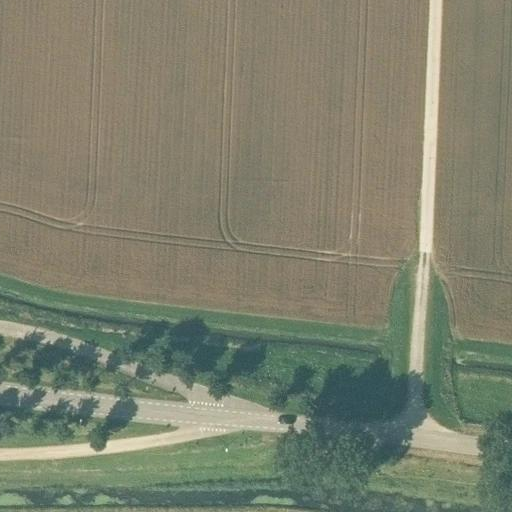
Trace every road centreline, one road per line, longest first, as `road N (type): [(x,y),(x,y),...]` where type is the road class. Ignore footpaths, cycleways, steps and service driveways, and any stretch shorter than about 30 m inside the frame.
road 1 (tertiary): [(511,450),(0,393)]
road 2 (track): [(410,439),(434,0)]
road 3 (track): [(224,418),(164,439),(0,456)]
